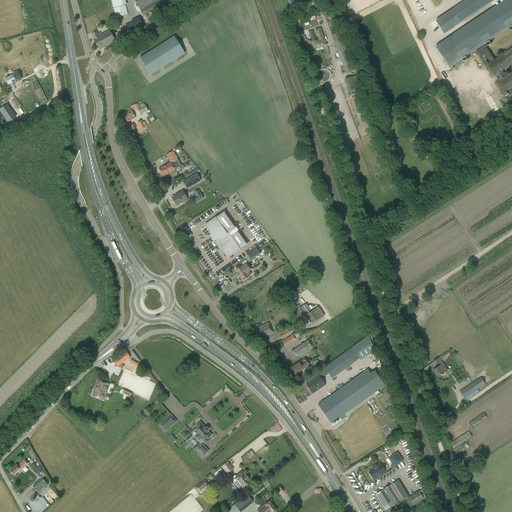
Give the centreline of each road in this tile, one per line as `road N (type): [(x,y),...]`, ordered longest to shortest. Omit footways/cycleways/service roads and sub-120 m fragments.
road 1 (track): [(464,511),(295,33),(308,0)]
road 2 (unclassified): [(182,267),(290,397),(363,511)]
road 3 (residential): [(129,336),(175,332),(224,364),(266,401),(323,479)]
road 4 (unclassified): [(102,72),(115,152),(182,267)]
road 5 (primary): [(316,453),(279,393),(190,319)]
road 6 (primary): [(183,328),(249,376),(316,453)]
road 7 (primary): [(138,264),(101,190),(79,109)]
road 8 (primary): [(79,109),(93,190),(125,263)]
road 9 (tertiary): [(0,457),(102,356)]
